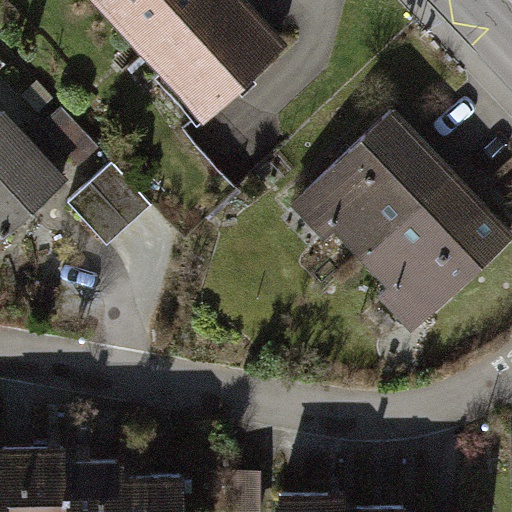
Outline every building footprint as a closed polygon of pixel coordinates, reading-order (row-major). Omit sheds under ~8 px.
[(287,48),(241,0),(80,0),(202,128),(287,48)] [(368,259),(468,163),(409,101),(309,197),(368,259)] [(37,143),(82,174),(108,137),(63,105),(37,143)] [(3,112),(0,114),(0,238),(65,179),(3,112)] [(112,242),(158,205),(121,158),(75,195),(112,242)] [(511,208),(468,163),(368,259),(431,325),(511,247),(511,208)] [(83,511),(82,447),(82,432),(25,434),(26,445),(27,511),(83,511)] [(27,511),(26,445),(0,445),(0,511),(27,511)] [(146,511),(145,461),(145,445),(82,447),(83,511),(146,511)] [(209,511),(209,460),(145,461),(146,511),(209,511)] [(275,511),(274,464),(242,465),(243,511),(275,511)] [(367,473),(305,474),(305,511),(367,511),(367,494),(367,473)] [(423,493),(367,494),(367,511),(423,511),(423,507),(423,493)]
